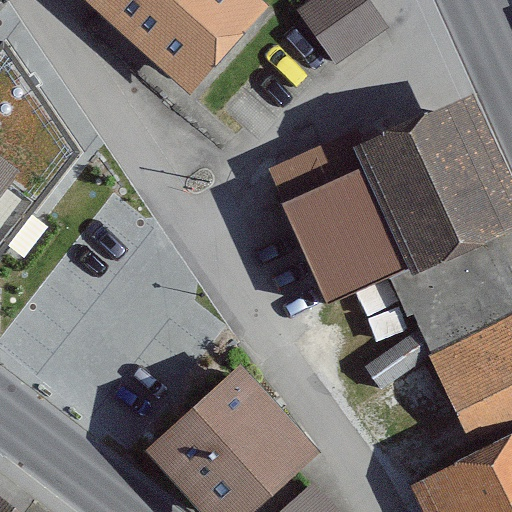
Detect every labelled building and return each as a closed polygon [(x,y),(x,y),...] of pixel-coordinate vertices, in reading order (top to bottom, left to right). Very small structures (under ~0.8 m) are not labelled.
[(86,0),(183,92),(260,12),(246,0),(86,0)] [(342,53),(390,22),(375,0),(321,0),(311,7),(342,53)] [(0,195),(18,172),(0,158),(0,111),(20,86),(0,70),(0,195)] [(352,146),(406,266),(494,227),(511,218),(511,199),(466,95),(352,146)] [(341,141),(266,173),(280,206),(322,302),(397,270),(355,173),(341,141)] [(463,437),(511,414),(511,315),(439,349),(426,355),(452,412),(463,437)] [(248,511),(310,454),(228,368),(140,451),(198,511),(248,511)] [(511,511),(511,436),(407,484),(420,511),(511,511)] [(354,511),(322,480),(320,478),(286,511),(354,511)]
